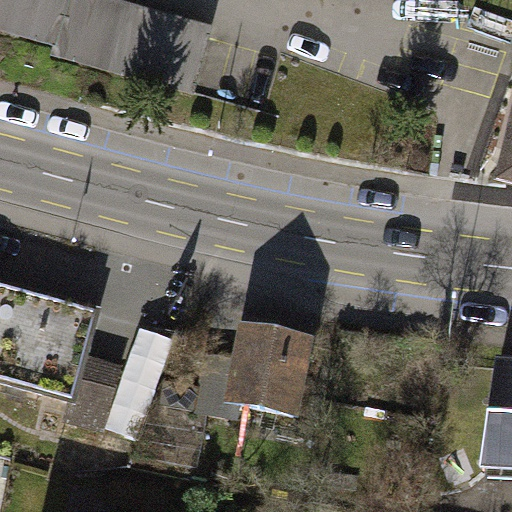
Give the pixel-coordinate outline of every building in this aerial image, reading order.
[(0,0),(0,34),(50,48),(47,59),(187,96),(205,28),(97,0),(0,0)] [(511,123),(498,186),(511,188),(511,123)] [(0,375),(65,393),(88,307),(0,283),(0,375)] [(305,335),(235,321),(220,400),(290,414),(305,335)] [(151,421),(176,339),(148,331),(123,413),(151,421)] [(511,352),(492,351),(484,455),(511,457),(511,352)]
